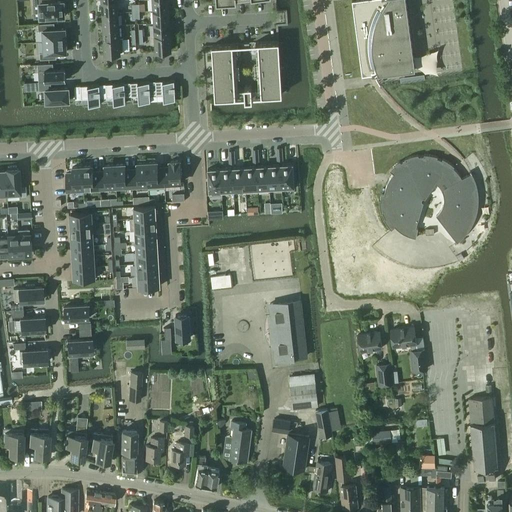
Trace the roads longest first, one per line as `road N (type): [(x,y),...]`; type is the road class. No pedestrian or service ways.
road 1 (tertiary): [(258,511),(137,485),(0,473)]
road 2 (residential): [(194,137),(197,216),(168,217),(172,297)]
road 3 (residential): [(83,0),(87,74),(191,71)]
road 4 (residential): [(194,137),(47,149)]
road 5 (residential): [(334,129),(194,137)]
road 6 (residential): [(334,129),(317,0)]
